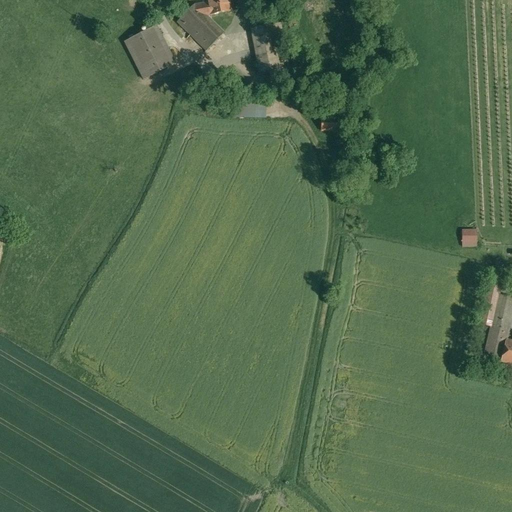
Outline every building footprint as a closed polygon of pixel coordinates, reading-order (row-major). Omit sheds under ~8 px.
[(207,0),(208,3),(194,6),(205,16),(206,16),(230,12),(227,0),(207,0)] [(223,34),(206,16),(194,6),(177,23),(206,51),(223,34)] [(176,64),(157,26),(124,43),(143,80),(176,64)] [(273,26),(251,30),(259,73),(281,69),(273,26)] [(240,118),(270,118),(270,104),(240,103),(240,118)] [(324,131),(342,132),(342,124),(324,123),(324,131)] [(477,230),(462,230),(462,244),(477,243),(477,230)] [(500,295),(503,282),(488,279),(477,325),(490,327),(498,294),(500,295)] [(511,341),(506,340),(511,315),(511,297),(500,295),(498,294),(490,327),(483,358),(511,365),(511,341)]
